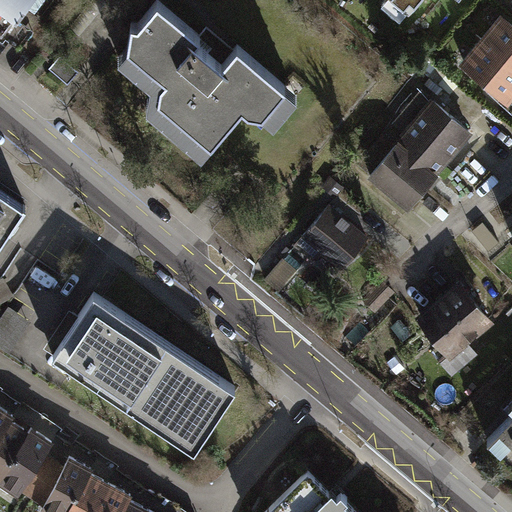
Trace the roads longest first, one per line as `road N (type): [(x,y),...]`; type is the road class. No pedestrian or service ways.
road 1 (tertiary): [(0,109),(325,381)]
road 2 (residential): [(222,511),(0,368)]
road 3 (tertiary): [(325,381),(478,511)]
road 4 (residential): [(325,381),(230,511)]
